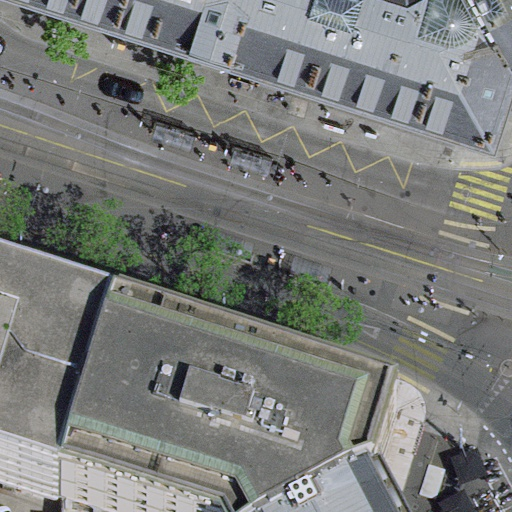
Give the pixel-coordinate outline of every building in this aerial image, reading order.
[(134,0),(237,34),(310,57),(327,0),(134,0)] [(327,0),(310,57),(419,93),(494,115),(511,55),(511,30),(496,0),(327,0)] [(511,0),(496,0),(511,30),(511,0)] [(0,486),(62,506),(115,335),(0,297),(0,486)] [(350,511),(372,501),(395,422),(221,369),(115,335),(62,506),(79,511),(350,511)] [(377,511),(372,501),(350,511),(377,511)]
